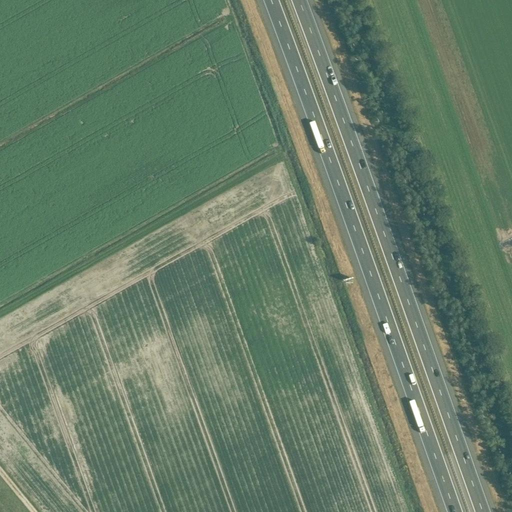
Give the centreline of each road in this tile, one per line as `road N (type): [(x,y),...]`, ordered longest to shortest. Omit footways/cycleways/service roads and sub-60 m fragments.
road 1 (motorway): [(481,511),(298,0)]
road 2 (motorway): [(271,0),(454,511)]
